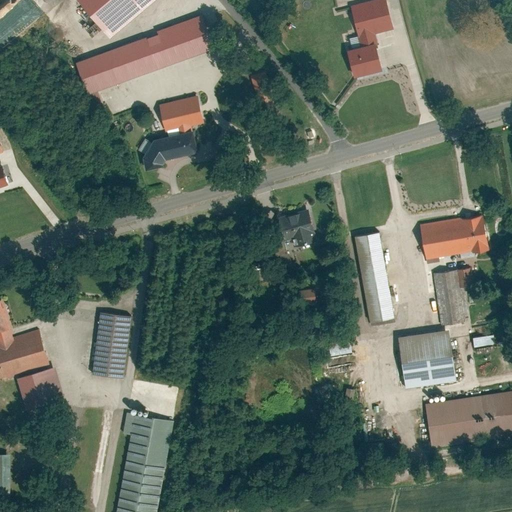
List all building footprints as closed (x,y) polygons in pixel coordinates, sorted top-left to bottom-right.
[(0,49),(45,14),(33,0),(17,0),(22,5),(19,8),(22,12),(10,22),(12,25),(0,34),(0,39),(1,40),(0,41),(0,49)] [(87,0),(118,36),(161,0),(87,0)] [(389,0),(377,0),(356,6),(364,34),(396,25),(389,0)] [(203,16),(81,60),(93,93),(215,49),(203,16)] [(380,43),(356,48),(362,73),(386,68),(380,43)] [(266,70),(252,74),(264,116),(279,112),(266,70)] [(197,97),(161,105),(167,130),(203,122),(197,97)] [(162,165),(166,159),(197,151),(192,130),(156,139),(145,156),(147,168),(162,165)] [(308,212),(279,218),(285,242),(300,238),(302,246),(316,242),(308,212)] [(420,224),(426,259),(489,247),(483,213),(420,224)] [(394,317),(378,231),(354,236),(370,322),(394,317)] [(470,266),(433,273),(442,324),(470,320),(464,287),(474,285),(470,266)] [(131,316),(100,312),(91,374),(123,378),(131,316)] [(38,329),(13,336),(9,323),(6,324),(7,328),(0,330),(0,374),(4,373),(6,380),(16,377),(49,367),(38,329)] [(448,328),(397,336),(405,388),(456,381),(448,328)] [(474,337),(476,346),(496,342),(495,333),(474,337)] [(353,352),(352,335),(331,336),(332,354),(353,352)] [(49,367),(16,377),(26,410),(63,399),(54,365),(49,367)] [(511,389),(425,403),(432,448),(511,435),(511,389)] [(156,511),(174,421),(135,414),(116,511),(156,511)] [(0,504),(10,504),(9,454),(0,453),(0,504)]
